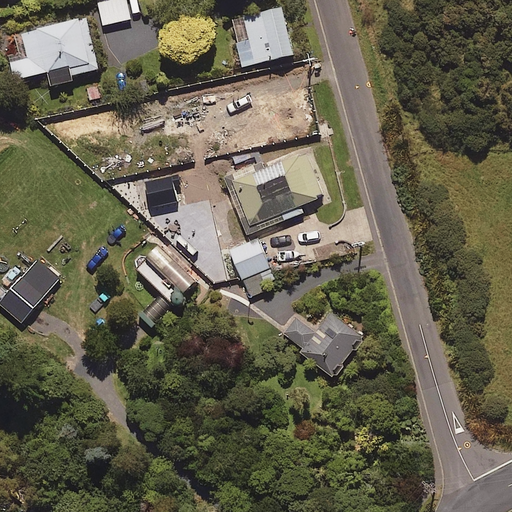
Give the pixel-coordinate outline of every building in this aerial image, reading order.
[(130,19),(126,0),(99,0),(97,0),(103,25),(130,19)] [(293,55),(282,6),(231,18),(243,67),(293,55)] [(17,49),(6,52),(14,80),(47,72),(51,86),(72,81),(71,76),(98,69),(86,17),(14,35),(17,49)] [(227,183),(247,234),(303,212),(300,207),(324,198),(306,153),(227,183)] [(177,202),(172,177),(146,182),(151,207),(177,202)] [(193,235),(170,217),(160,230),(183,247),(193,235)] [(275,286),(257,240),(231,250),(249,296),(275,286)] [(149,259),(184,295),(196,283),(162,246),(149,259)] [(173,305),(177,310),(188,299),(184,295),(149,259),(138,269),(163,295),(173,305)] [(211,261),(201,270),(216,287),(226,279),(211,261)] [(173,305),(163,295),(144,314),(154,324),(173,305)] [(75,309),(64,313),(77,349),(88,345),(75,309)] [(317,329),(297,313),(282,332),(303,348),(301,352),(332,376),(361,337),(330,313),(317,329)]
